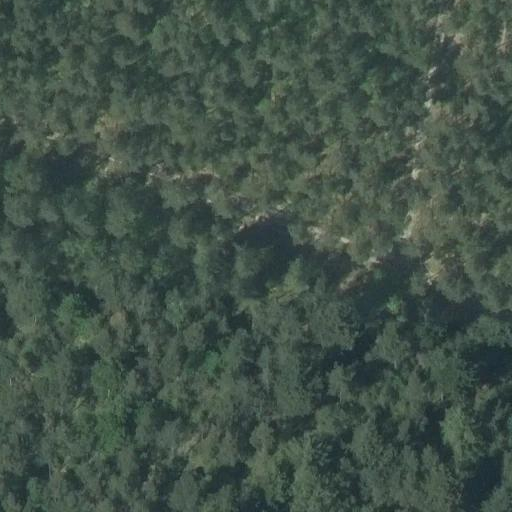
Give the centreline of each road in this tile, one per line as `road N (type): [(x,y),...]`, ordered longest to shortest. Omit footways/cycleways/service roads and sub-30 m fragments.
road 1 (track): [(511,295),(352,257),(293,227),(0,120)]
road 2 (track): [(391,264),(439,0)]
